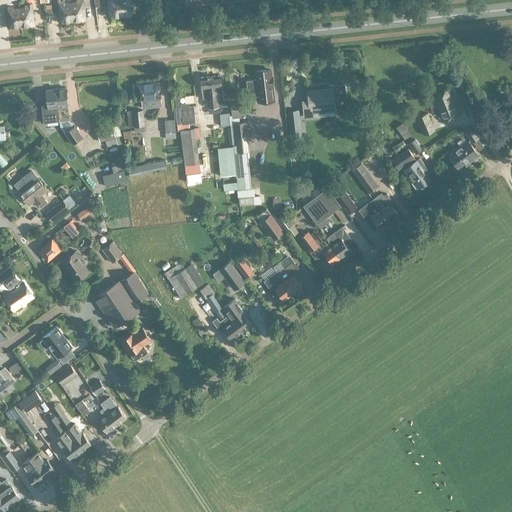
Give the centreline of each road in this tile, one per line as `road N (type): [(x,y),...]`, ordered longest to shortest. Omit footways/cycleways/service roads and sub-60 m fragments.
road 1 (secondary): [(0,68),(511,9)]
road 2 (residential): [(152,428),(511,157)]
road 3 (residential): [(152,428),(68,305)]
road 4 (residential): [(39,511),(152,428)]
